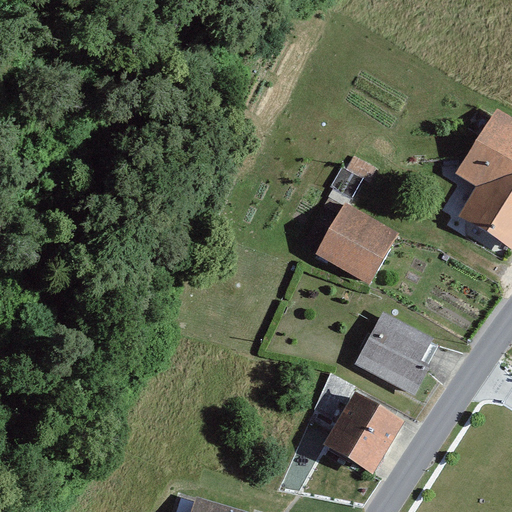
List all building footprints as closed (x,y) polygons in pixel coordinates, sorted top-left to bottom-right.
[(511,116),(499,108),(458,172),(479,186),(461,214),(511,246),(511,116)] [(401,234),(347,203),(318,253),(372,284),(401,234)] [(434,337),(384,312),(358,363),(417,393),(430,367),(421,362),(434,337)] [(410,421),(359,392),(328,444),(379,474),(410,421)] [(246,511),(200,497),(195,511),(246,511)]
